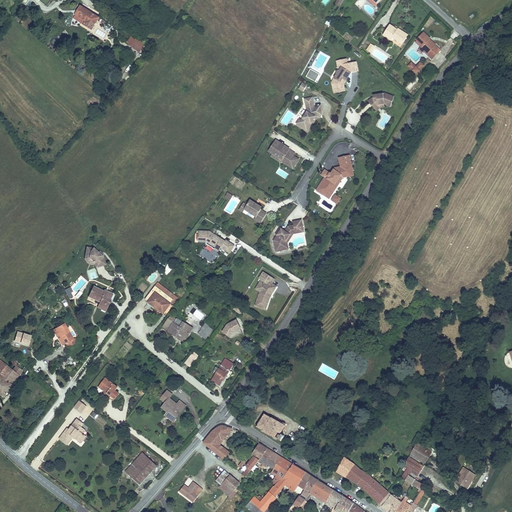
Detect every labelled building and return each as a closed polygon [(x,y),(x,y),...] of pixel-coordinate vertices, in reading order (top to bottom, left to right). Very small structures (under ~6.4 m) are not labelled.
[(80,17),(85,9),(81,6),(76,14),(80,17)] [(100,19),(85,9),(80,17),(76,14),(72,19),(92,32),(100,19)] [(399,28),(397,27),(389,21),(384,29),(388,33),(387,34),(390,37),(392,34),(402,41),(407,35),(403,32),(405,30),(400,26),(399,28)] [(433,42),(435,39),(431,36),(429,37),(427,35),(429,33),(430,32),(425,27),(416,37),(421,41),(419,43),(418,45),(422,49),(424,47),(433,54),(439,46),(433,42)] [(146,47),(132,35),(126,43),(139,54),(146,47)] [(331,78),(334,89),(345,86),(343,80),(344,79),(343,78),(344,76),(345,76),(351,69),(358,67),(356,57),(347,59),(346,54),(339,56),(341,63),(339,66),(336,67),(336,70),(331,78)] [(420,57),(417,62),(414,65),(418,69),(424,60),(420,57)] [(310,69),(306,78),(316,82),(320,74),(310,69)] [(371,94),(368,97),(374,104),(378,101),(385,99),(386,101),(390,102),(393,93),(381,90),(373,91),(373,93),(372,94),(371,94)] [(312,93),(304,95),(307,107),(302,115),(300,114),(296,119),(304,125),(309,118),(310,118),(312,114),(313,115),(315,112),(322,111),(320,102),(314,103),(312,93)] [(309,118),(304,125),(306,126),(313,115),(312,114),(310,118),(309,118)] [(276,136),(269,147),(273,150),(282,156),(281,157),(292,164),(298,155),(293,152),(288,149),(288,147),(289,145),(276,136)] [(282,156),(273,150),(271,152),(280,158),(281,157),(282,156)] [(349,150),(338,152),(341,162),(334,163),(331,169),(330,168),(328,171),(329,172),(328,174),(325,172),(317,185),(326,191),(335,178),(338,180),(343,172),(340,170),(341,169),(349,167),(348,164),(352,163),(349,150)] [(340,170),(343,172),(346,171),(353,170),(352,163),(348,164),(349,167),(341,169),(340,170)] [(330,168),(325,165),(322,170),(325,172),(328,174),(329,172),(328,171),(330,168)] [(335,178),(326,191),(329,193),(338,180),(335,178)] [(247,206),(245,210),(256,217),(258,218),(257,221),(261,223),(267,214),(261,211),(262,208),(250,201),(247,206)] [(277,229),(274,235),(276,246),(286,244),(285,237),(292,226),(304,224),(302,214),(293,216),(294,220),(288,221),(285,225),(284,227),(281,225),(282,223),(280,222),(276,229),(277,229)] [(288,237),(294,228),(304,226),(304,224),(292,226),(285,237),(286,244),(289,243),(288,237)] [(199,231),(199,240),(206,241),(215,246),(217,244),(221,246),(221,247),(230,252),(234,245),(226,240),(225,241),(215,234),(214,236),(210,233),(210,231),(199,231)] [(101,251),(95,247),(89,245),(87,255),(91,256),(96,260),(97,262),(98,266),(107,263),(104,255),(104,254),(101,251)] [(276,275),(265,268),(261,275),(267,279),(262,288),(257,302),(268,306),(272,293),(270,292),(275,284),(272,282),(273,279),(276,275)] [(88,270),(89,279),(97,278),(96,269),(88,270)] [(262,288),(267,279),(261,275),(257,287),(262,288)] [(278,282),(273,279),(272,282),(275,284),(270,292),(272,293),(279,283),(278,282)] [(100,300),(103,301),(100,307),(107,310),(112,299),(110,298),(113,292),(105,288),(104,290),(95,285),(89,297),(99,302),(100,300)] [(172,302),(170,306),(172,307),(177,300),(156,285),(154,289),(172,302)] [(165,313),(170,306),(172,302),(154,289),(146,300),(149,302),(154,305),(152,307),(155,309),(156,307),(165,313)] [(244,307),(236,302),(233,306),(241,311),(244,307)] [(172,313),(163,326),(184,340),(190,330),(189,330),(191,325),(184,320),(181,324),(175,320),(177,316),(172,313)] [(221,328),(227,338),(241,330),(236,320),(221,328)] [(269,328),(264,325),(263,323),(261,321),(257,322),(255,325),(256,328),(261,330),(263,328),(267,331),(269,328)] [(79,341),(76,336),(74,338),(65,322),(57,327),(61,332),(62,332),(64,335),(59,338),(63,345),(67,343),(69,346),(79,341)] [(205,337),(213,327),(209,325),(206,328),(202,326),(199,330),(203,333),(202,334),(205,337)] [(61,332),(57,327),(54,329),(59,338),(64,335),(62,332),(61,332)] [(13,343),(28,347),(31,336),(16,333),(13,343)] [(190,369),(199,358),(194,353),(184,364),(190,369)] [(225,355),(211,376),(219,382),(223,375),(224,376),(234,361),(225,355)] [(0,364),(5,368),(8,364),(0,357),(0,364)] [(27,366),(16,358),(12,364),(9,362),(8,364),(21,374),(27,366)] [(18,378),(5,368),(0,364),(0,374),(0,390),(6,395),(18,378)] [(21,374),(8,364),(5,368),(18,378),(21,374)] [(112,395),(111,397),(114,400),(120,392),(117,390),(119,386),(106,377),(100,386),(106,391),(112,395)] [(162,398),(167,402),(170,397),(173,393),(168,390),(162,398)] [(170,411),(178,417),(185,408),(179,404),(170,397),(167,402),(164,406),(170,411)] [(179,404),(185,408),(187,405),(182,400),(179,404)] [(82,413),(86,406),(78,401),(73,408),(82,413)] [(167,414),(176,420),(178,417),(170,411),(167,414)] [(266,413),(258,424),(277,435),(283,438),(285,434),(282,431),(287,423),(267,411),(266,413)] [(61,437),(69,443),(75,435),(82,441),(87,435),(84,432),(80,429),(82,425),(76,420),(70,428),(69,430),(67,429),(61,437)] [(206,440),(205,441),(221,454),(226,446),(222,443),(234,426),(233,426),(228,424),(225,424),(220,425),(216,427),(206,440)] [(434,450),(419,441),(413,451),(428,460),(434,450)] [(252,469),(261,459),(265,454),(270,447),(261,442),(253,453),(256,455),(248,465),(250,466),(244,473),(247,475),(252,469)] [(226,446),(221,454),(226,458),(231,451),(226,446)] [(270,462),(277,467),(284,456),(282,455),(270,447),(265,454),(261,459),(268,464),(270,462)] [(140,454),(155,467),(158,463),(143,450),(140,454)] [(141,481),(155,467),(140,454),(127,469),(141,481)] [(426,463),(411,454),(406,464),(420,473),(426,463)] [(279,473),(274,480),(278,483),(279,481),(286,475),(294,462),(284,456),(277,467),(274,470),(279,473)] [(346,457),(338,469),(355,478),(362,467),(346,457)] [(289,489),(293,493),(294,492),(299,483),(308,471),(294,462),(286,475),(279,481),(278,483),(273,489),(278,493),(287,482),(292,486),(289,489)] [(473,469),(467,465),(458,478),(470,486),(476,475),(471,472),(473,469)] [(123,470),(119,466),(115,471),(119,474),(123,470)] [(362,467),(355,478),(356,479),(361,481),(369,488),(374,492),(382,501),(391,490),(383,483),(366,470),(362,467)] [(217,480),(223,484),(225,482),(230,485),(236,477),(226,469),(217,480)] [(308,471),(299,483),(307,488),(314,475),(311,473),(308,471)] [(426,482),(410,471),(407,477),(415,482),(423,487),(426,482)] [(309,496),(312,492),(312,491),(320,479),(314,475),(307,488),(304,493),(309,496)] [(231,494),(239,485),(242,482),(236,477),(230,485),(225,482),(223,484),(221,486),(231,494)] [(315,492),(329,500),(335,489),(320,479),(312,491),(312,492),(314,494),(315,492)] [(193,501),(204,488),(195,481),(190,486),(186,483),(180,490),(193,501)] [(412,509),(409,511),(416,511),(414,511),(427,489),(423,487),(413,504),(411,508),(412,509)] [(252,499),(265,510),(278,496),(278,493),(273,489),(263,500),(256,495),(252,499)] [(335,489),(329,500),(333,502),(335,497),(341,501),(345,495),(335,489)] [(403,499),(391,490),(382,501),(383,501),(391,507),(391,508),(395,511),(403,499)] [(408,493),(403,499),(395,511),(396,511),(409,511),(412,509),(411,508),(413,504),(408,500),(411,495),(408,493)] [(296,502),(302,506),(307,498),(302,494),(296,502)] [(338,511),(339,510),(342,511),(349,511),(355,502),(345,495),(341,501),(335,497),(333,502),(332,503),(336,506),(332,511),(338,511)] [(305,508),(307,509),(312,502),(310,500),(307,498),(302,506),(305,508)] [(255,511),(263,511),(265,510),(252,499),(247,505),(255,511)] [(349,511),(365,511),(367,510),(365,508),(355,502),(349,511)]
